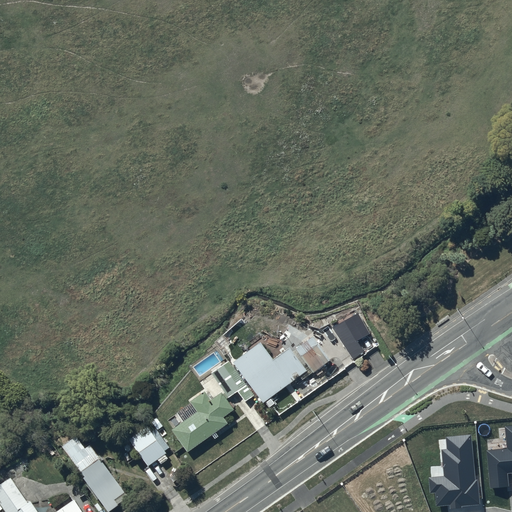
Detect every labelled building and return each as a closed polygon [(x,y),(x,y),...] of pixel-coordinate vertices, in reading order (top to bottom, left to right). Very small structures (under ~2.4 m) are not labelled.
[(228,359),(211,371),(228,395),(237,389),(245,399),(256,391),(263,400),(289,381),(292,386),(308,374),(288,346),(273,358),(260,340),(230,361),(228,359)] [(191,400),(192,401),(174,414),(174,415),(168,419),(173,427),(172,428),(188,451),(211,435),(215,439),(220,436),(216,431),(229,422),(224,415),(234,408),(227,398),(228,397),(224,392),(223,392),(222,390),(210,398),(205,390),(191,400)] [(164,426),(158,418),(153,422),(158,430),(164,426)] [(148,424),(129,437),(149,465),(158,458),(161,462),(168,457),(166,453),(167,452),(165,449),(169,446),(156,428),(152,431),(148,424)] [(506,448),(486,451),(490,488),(511,485),(511,425),(504,426),(506,448)] [(99,497),(101,499),(95,504),(100,511),(106,511),(130,495),(91,442),(86,445),(77,433),(62,443),(85,474),(83,475),(93,488),(91,489),(98,498),(99,497)] [(473,434),(446,437),(447,449),(441,450),(444,476),(428,478),(430,494),(435,493),(436,509),(480,504),(473,434)] [(40,511),(11,473),(0,481),(0,511),(84,511),(74,497),(54,511),(40,511)]
